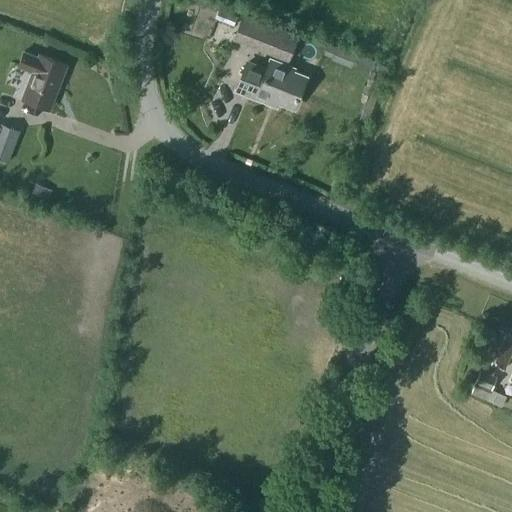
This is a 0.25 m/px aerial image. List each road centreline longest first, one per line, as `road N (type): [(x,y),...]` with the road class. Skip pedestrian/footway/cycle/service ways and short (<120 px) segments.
road 1 (unclassified): [(402,246),(227,183),(179,157),(146,99),(151,0)]
road 2 (unclassified): [(311,511),(334,421),(402,246)]
